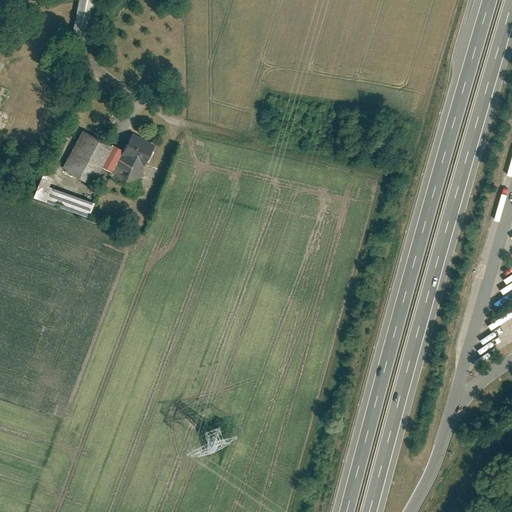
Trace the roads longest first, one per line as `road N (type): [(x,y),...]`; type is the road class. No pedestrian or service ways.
road 1 (motorway): [(490,0),(347,511)]
road 2 (motorway): [(370,511),(511,4)]
road 3 (track): [(0,10),(167,119),(192,127)]
